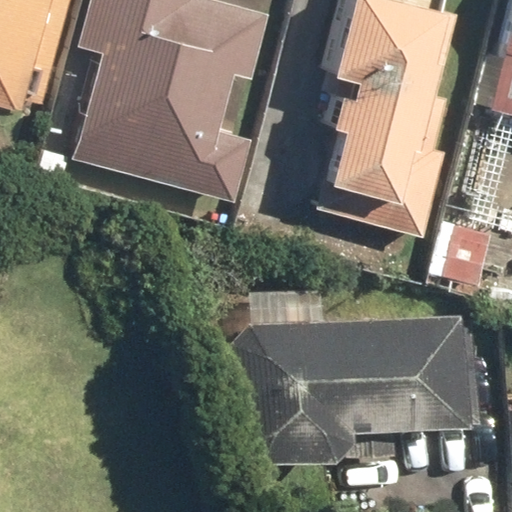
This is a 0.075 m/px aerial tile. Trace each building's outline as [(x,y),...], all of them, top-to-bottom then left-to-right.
[(0,0),(0,93),(1,91),(27,98),(52,0),(0,0)] [(213,133),(229,74),(249,80),(266,16),(206,0),(91,0),(78,48),(98,53),(69,161),(229,203),(246,142),(213,133)] [(314,210),(421,238),(444,152),(434,149),(447,99),(435,96),(456,17),(391,0),(345,0),(325,77),(348,83),(314,210)] [(511,0),(509,0),(483,104),(511,111),(511,0)] [(476,363),(456,364),(454,316),(254,321),(230,345),(233,444),(256,466),(328,464),(347,442),(347,431),(457,428),(457,423),(478,423),(476,363)]
